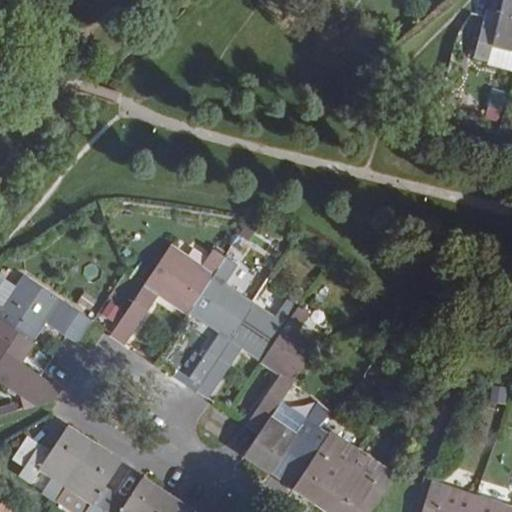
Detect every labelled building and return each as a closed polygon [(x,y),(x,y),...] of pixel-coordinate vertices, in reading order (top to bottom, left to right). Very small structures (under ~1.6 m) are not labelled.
[(488,62),(493,46),(511,51),(511,1),(508,0),(504,0),(498,26),(485,23),(475,58),(488,62)] [(169,247),(112,335),(125,342),(160,286),(179,298),(175,305),(187,312),(224,256),(213,249),(200,267),(169,247)] [(184,383),(196,392),(254,303),(224,283),(237,264),(224,256),(187,312),(199,320),(202,315),(222,328),(184,383)] [(45,322),(76,344),(91,320),(23,275),(15,287),(3,305),(0,303),(0,320),(32,342),(45,322)] [(0,303),(3,305),(15,287),(0,276),(0,303)] [(287,297),(274,317),(254,303),(196,392),(207,399),(245,344),(253,348),(249,354),(261,362),(298,306),(287,297)] [(248,426),(259,434),(277,406),(317,346),(298,332),(310,313),(298,306),(261,362),(272,370),(276,364),(285,370),(248,426)] [(0,383),(35,407),(50,383),(19,363),(32,342),(0,320),(0,383)] [(50,383),(35,407),(47,414),(61,391),(50,383)] [(12,403),(0,409),(0,423),(2,427),(20,416),(12,403)] [(269,473),(283,451),(296,459),(316,428),(304,420),(302,422),(277,406),(259,434),(243,456),(269,473)] [(66,485),(93,444),(69,427),(51,452),(39,443),(18,473),(30,482),(40,468),(66,485)] [(294,490),(319,506),(344,469),(318,451),(328,436),(316,428),(296,459),(308,467),(294,490)] [(355,453),(328,436),(318,451),(344,469),(355,453)] [(82,511),(100,511),(114,493),(101,484),(118,461),(93,444),(66,485),(90,501),(82,511)] [(269,473),(281,481),(296,459),(283,451),(269,473)] [(368,484),(379,469),(355,453),(344,469),(368,484)] [(294,490),(308,467),(296,459),(281,481),(294,490)] [(379,469),(368,484),(344,469),(319,506),(327,511),(349,511),(358,500),(371,509),(392,477),(379,469)] [(155,511),(167,495),(143,478),(126,502),(114,493),(100,511),(155,511)] [(82,511),(90,501),(66,485),(54,502),(69,511),(82,511)] [(462,511),(439,505),(445,490),(433,485),(423,511),(462,511)] [(439,505),(462,511),(468,511),(474,498),(445,490),(439,505)] [(190,511),(191,511),(167,495),(155,511),(190,511)] [(499,511),(502,507),(474,498),(468,511),(499,511)] [(358,500),(349,511),(368,511),(371,509),(358,500)]
